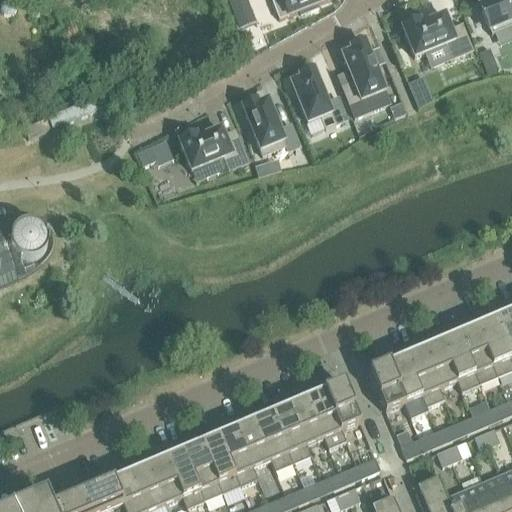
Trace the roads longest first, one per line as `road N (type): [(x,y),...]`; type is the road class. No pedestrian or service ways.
road 1 (residential): [(0,478),(511,261)]
road 2 (residential): [(366,6),(128,136)]
